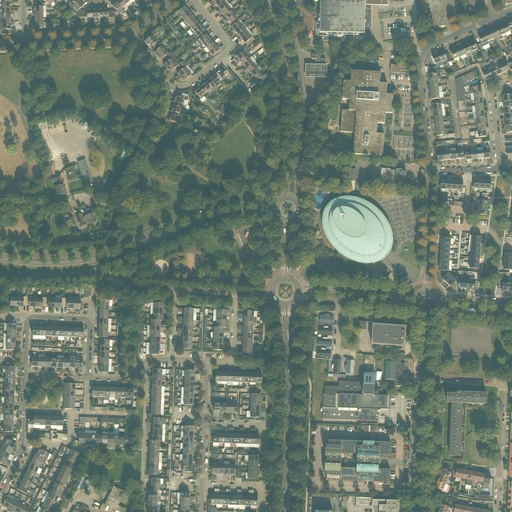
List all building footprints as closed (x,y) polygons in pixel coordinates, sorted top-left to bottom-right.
[(68,4),(67,5),(69,8),(68,8),(70,10),(81,1),(80,0),(72,0),(73,0),(70,3),(68,4)] [(111,5),(114,9),(112,11),(116,16),(116,17),(119,14),(117,12),(121,8),(114,0),(113,0),(111,2),(113,4),(111,5)] [(321,0),(320,22),(316,22),(316,41),(371,42),(372,2),(377,2),(379,6),(389,6),(389,2),(388,2),(388,0),(321,0)] [(439,0),(428,0),(435,29),(446,27),(439,0)] [(74,14),(74,13),(78,18),(83,11),(80,9),(83,6),(81,4),(83,3),(81,1),(70,10),(74,14)] [(216,11),(218,13),(227,6),(223,2),(217,7),(219,9),(216,11)] [(468,3),(469,12),(479,11),(478,4),(476,4),(476,2),(468,3)] [(227,6),(218,13),(220,16),(222,14),(224,16),(232,8),(233,8),(229,4),(227,6)] [(103,18),(103,22),(107,22),(109,20),(109,18),(114,18),(116,16),(114,14),(112,11),(108,11),(108,9),(104,9),(104,6),(102,6),(103,18)] [(186,9),(184,6),(183,8),(182,7),(177,11),(177,12),(181,16),(189,10),(187,8),(186,9)] [(86,18),(92,18),(91,7),(90,7),(90,10),(86,10),(86,11),(83,11),(78,18),(86,17),(86,18)] [(225,22),(234,14),(236,13),(232,8),(224,16),(225,18),(223,20),(225,22)] [(184,20),(191,15),(189,13),(190,12),(189,10),(181,16),(184,20)] [(227,24),(229,22),(231,24),(237,19),(234,14),(225,22),(227,24)] [(188,25),(195,18),(194,16),(193,17),(191,15),(184,20),(188,25)] [(198,23),(196,21),(197,20),(195,18),(188,25),(191,29),(198,23)] [(237,21),(231,27),(233,30),(231,31),(232,33),(243,24),(239,20),(237,22),(237,21)] [(46,23),(43,23),(33,23),(34,26),(35,26),(35,29),(36,29),(37,33),(44,33),(43,29),(46,29),(46,23)] [(201,24),(200,25),(198,23),(191,29),(190,30),(193,34),(195,33),(202,27),(201,24)] [(235,32),(238,35),(244,30),(246,28),(247,28),(243,23),(243,24),(232,33),(233,34),(235,32)] [(0,30),(1,34),(9,34),(8,30),(11,30),(11,26),(14,26),(14,24),(0,24),(0,30)] [(502,27),(505,34),(511,32),(508,24),(502,27)] [(148,36),(149,38),(144,41),(150,48),(152,47),(154,45),(156,47),(160,43),(157,39),(163,32),(159,27),(148,36)] [(196,39),(205,32),(203,29),(204,29),(202,27),(195,33),(193,34),(196,39)] [(503,39),(502,36),(505,34),(502,27),(496,29),(501,40),(503,39)] [(493,39),(497,38),(498,41),(501,40),(496,29),(490,32),(493,39)] [(239,41),(248,34),(244,30),(238,35),(240,38),(238,40),(239,41)] [(484,34),(488,42),(493,39),(490,32),(484,34)] [(205,34),(199,39),(196,41),(200,46),(210,37),(208,35),(207,36),(205,34)] [(248,34),(239,41),(240,42),(242,41),(245,44),(245,43),(247,46),(254,40),(252,37),(251,38),(248,34)] [(478,37),(481,44),(482,44),(488,42),(484,34),(478,37)] [(206,48),(212,42),(211,40),(212,39),(210,37),(200,46),(199,47),(202,51),(206,48)] [(156,55),(157,57),(164,50),(161,46),(163,45),(161,42),(160,43),(156,47),(158,49),(154,53),(156,55),(155,55),(156,56),(156,55)] [(209,52),(217,46),(215,44),(214,44),(212,42),(206,48),(209,52)] [(478,50),(478,51),(481,50),(479,45),(476,46),(474,42),(468,45),(472,52),(478,50)] [(472,52),(468,45),(463,47),(466,55),(466,56),(467,56),(468,60),(471,66),(474,65),(471,58),(470,58),(469,56),(473,55),(472,52)] [(214,58),(218,55),(217,53),(219,51),(218,49),(219,48),(217,46),(209,52),(207,54),(208,56),(207,57),(210,60),(214,57),(214,58)] [(460,57),(466,55),(463,47),(457,50),(460,57)] [(248,53),(245,49),(235,57),(238,60),(236,61),(237,63),(248,53)] [(158,58),(160,60),(164,57),(166,59),(171,54),(170,52),(168,54),(164,50),(157,57),(158,58),(157,58),(158,58)] [(457,50),(451,52),(455,63),(462,60),(461,59),(460,57),(457,50)] [(452,61),(448,54),(446,55),(444,52),(438,55),(441,62),(443,65),(448,63),(452,61)] [(240,62),(242,65),(251,58),(248,53),(237,63),(238,64),(240,62)] [(176,60),(173,57),(171,54),(166,59),(168,61),(164,65),(166,67),(165,67),(166,68),(167,69),(174,62),(176,60)] [(325,64),(325,59),(320,59),(320,54),(312,54),(312,59),(317,59),(317,64),(325,64)] [(432,57),(436,65),(441,62),(438,55),(432,57)] [(244,71),(254,62),(251,58),(242,65),(245,68),(243,70),(244,71)] [(183,61),(180,64),(176,60),(174,62),(167,69),(168,70),(167,70),(168,70),(170,72),(177,66),(179,68),(185,64),(183,61)] [(254,62),(244,71),(245,72),(247,70),(249,73),(258,66),(255,62),(254,62)] [(503,73),(509,71),(506,63),(500,66),(503,73)] [(190,70),(187,66),(185,64),(179,68),(181,71),(177,74),(179,76),(179,77),(180,78),(190,70)] [(311,65),(306,65),(306,78),(314,78),(327,78),(327,65),(311,65)] [(408,66),(391,65),(391,73),(408,74),(408,66)] [(250,78),(251,79),(261,70),(258,66),(249,73),(252,76),(250,78)] [(498,76),(503,73),(500,66),(494,68),(498,76)] [(231,81),(234,79),(226,70),(224,72),(221,68),(216,73),(220,77),(223,80),(227,76),(231,81)] [(489,71),(492,78),(498,76),(494,68),(489,71)] [(191,70),(190,70),(180,78),(181,79),(184,82),(191,75),(193,73),(191,70)] [(254,79),(256,82),(257,81),(259,84),(262,81),(260,78),(265,74),(262,70),(261,70),(251,79),(252,80),(254,79)] [(429,75),(430,81),(438,80),(441,80),(441,73),(441,70),(437,71),(429,71),(429,74),(429,75)] [(380,83),(381,73),(352,71),(351,82),(344,81),(343,100),(350,100),(349,111),(342,110),(340,132),(355,133),(353,154),(383,156),(384,134),(377,134),(377,127),(378,123),(385,123),(385,113),(393,114),(394,95),(387,95),(387,84),(380,83)] [(483,75),(486,81),(492,78),(489,71),(483,73),(483,75)] [(221,84),(222,84),(224,82),(223,80),(220,77),(218,79),(214,75),(209,79),(213,83),(218,89),(222,85),(221,84)] [(208,93),(211,90),(213,93),(218,89),(213,83),(210,85),(206,81),(201,85),(205,90),(208,93)] [(205,98),(207,97),(209,94),(208,93),(205,90),(203,92),(199,87),(194,91),(200,99),(203,96),(205,98)] [(182,93),(181,97),(174,96),(173,102),(179,104),(183,105),(184,101),(187,101),(188,95),(182,93)] [(431,93),(432,100),(438,99),(438,101),(451,100),(451,97),(444,98),(439,98),(439,93),(431,93)] [(511,94),(503,96),(504,102),(511,101),(511,94)] [(438,101),(438,102),(438,104),(433,105),(434,111),(442,110),(441,105),(449,104),(449,109),(452,109),(451,100),(438,101)] [(172,105),(171,112),(177,113),(181,114),(182,110),(185,111),(186,105),(183,105),(179,104),(178,107),(172,105)] [(189,116),(184,115),(181,114),(177,113),(176,116),(170,115),(168,121),(178,123),(179,120),(182,120),(183,118),(188,119),(189,116)] [(77,162),(85,185),(93,182),(85,160),(77,162)] [(341,183),(345,183),(346,169),(337,168),(337,178),(341,178),(341,183)] [(386,169),(382,169),(381,185),(390,185),(390,184),(395,184),(395,186),(399,186),(399,185),(400,185),(400,183),(404,184),(404,179),(405,177),(406,175),(407,174),(405,172),(403,172),(403,170),(397,170),(396,171),(391,171),(391,169),(386,169)] [(60,175),(55,175),(51,176),(52,183),(57,182),(58,187),(55,187),(57,195),(65,194),(63,186),(62,186),(61,181),(60,175)] [(382,258),(376,252),(379,248),(382,245),(388,250),(389,249),(389,248),(389,247),(390,246),(390,245),(390,244),(390,243),(391,242),(391,241),(391,240),(391,239),(391,238),(391,237),(390,236),(390,235),(390,234),(390,233),(390,232),(389,231),(389,230),(389,229),(388,228),(388,227),(382,218),(378,212),(372,208),(366,204),(360,201),(354,200),(346,199),(340,200),(340,201),(335,203),(337,205),(336,205),(336,206),(335,206),(334,207),(333,208),(332,209),(331,210),(331,211),(330,211),(330,212),(330,213),(329,213),(329,214),(327,213),(325,218),(325,219),(325,220),(325,221),(325,222),(325,223),(325,224),(325,226),(325,227),(325,228),(326,229),(326,230),(326,231),(327,232),(327,233),(327,234),(328,235),(328,236),(329,237),(330,238),(331,240),(332,241),(333,242),(334,244),(335,245),(336,246),(337,248),(338,249),(339,250),(341,251),(342,252),(343,253),(345,254),(346,255),(347,256),(349,257),(350,257),(351,258),(352,258),(353,259),(354,259),(355,260),(357,260),(358,260),(359,261),(360,261),(361,261),(362,261),(363,261),(364,262),(366,262),(367,262),(368,262),(369,262),(370,261),(371,261),(372,261),(373,261),(375,261),(376,260),(377,260),(378,260),(379,259),(380,259),(380,258),(381,258),(382,258)] [(76,215),(78,223),(80,223),(81,227),(88,224),(95,222),(92,214),(82,217),(81,214),(76,215)] [(447,283),(453,277),(448,273),(448,272),(445,272),(445,277),(442,280),(447,283)] [(459,281),(457,281),(453,277),(447,283),(451,287),(454,284),(458,284),(459,281)] [(502,289),(502,292),(508,292),(509,283),(503,282),(503,280),(499,280),(498,289),(502,289)] [(29,292),(27,292),(26,297),(26,304),(29,305),(29,307),(36,308),(36,298),(36,295),(29,295),(29,292)] [(10,296),(7,296),(7,305),(7,304),(10,304),(10,307),(16,307),(17,298),(17,295),(10,294),(10,296)] [(23,307),(23,304),(26,304),(26,297),(23,297),(23,298),(17,298),(16,307),(23,307)] [(42,308),(42,305),(45,305),(45,298),(42,297),(42,299),(36,298),(36,308),(42,308)] [(45,298),(45,305),(48,305),(48,308),(54,308),(55,299),(48,299),(48,298),(45,298)] [(61,306),(64,306),(64,298),(61,298),(61,299),(55,299),(54,308),(61,309),(61,306)] [(64,306),(67,306),(67,309),(73,309),(74,300),(67,300),(67,298),(64,298),(64,306)] [(80,299),(80,300),(74,300),(73,309),(80,309),(80,307),(83,307),(83,308),(83,299),(80,299)] [(334,316),(320,315),(320,323),(333,324),(334,316)] [(406,327),(373,324),(372,344),(404,347),(405,343),(406,327)] [(331,359),(332,352),(317,351),(317,358),(331,359)] [(334,358),(333,372),(341,373),(342,359),(341,358),(334,358)] [(355,360),(347,359),(346,373),(354,374),(355,360)] [(396,363),(396,362),(386,361),(385,375),(401,375),(402,375),(403,373),(405,373),(405,364),(396,363)] [(101,372),(101,374),(108,375),(108,366),(99,365),(99,372),(101,372)] [(325,391),(374,393),(375,375),(364,374),(364,379),(364,383),(359,382),(340,381),(339,381),(339,387),(325,386),(325,391)] [(389,380),(388,385),(394,385),(394,386),(401,386),(401,375),(385,375),(385,380),(389,380)] [(381,409),(388,410),(388,409),(388,396),(374,395),(374,393),(325,391),(325,394),(324,394),(323,419),(356,420),(358,420),(358,421),(378,421),(378,413),(381,413),(381,409)] [(457,394),(454,394),(447,394),(447,403),(452,403),(468,403),(468,394),(468,393),(460,393),(457,392),(457,394)] [(468,403),(477,404),(486,404),(487,394),(478,393),(468,393),(468,394),(468,403)] [(212,407),(214,407),(214,412),(220,413),(220,403),(220,401),(212,400),(212,407)] [(462,421),(462,407),(463,403),(452,403),(452,412),(451,421),(462,421)] [(461,439),(462,427),(462,421),(451,421),(451,429),(451,434),(451,438),(461,439)] [(16,442),(6,438),(3,444),(13,448),(16,442)] [(461,457),(461,445),(461,439),(451,438),(450,447),(450,452),(450,456),(461,457)] [(379,455),(390,456),(391,443),(328,440),(326,480),(389,483),(390,470),(379,469),(379,455)] [(3,444),(0,449),(10,454),(13,448),(3,444)] [(38,448),(35,454),(44,458),(46,452),(38,448)] [(0,449),(0,450),(0,456),(7,460),(10,454),(0,449)] [(68,455),(77,460),(79,454),(71,450),(68,455)] [(41,463),(44,464),(47,459),(44,458),(35,454),(33,459),(41,463)] [(66,460),(74,465),(77,460),(68,455),(66,460)] [(33,459),(30,464),(39,468),(41,463),(33,459)] [(63,466),(72,470),(74,465),(66,460),(63,466)] [(28,469),(36,473),(39,468),(30,464),(28,469)] [(61,471),(69,475),(72,470),(63,466),(61,471)] [(450,471),(443,468),(441,475),(448,478),(450,471)] [(28,469),(25,474),(34,478),(36,473),(28,469)] [(58,476),(67,480),(69,475),(61,471),(58,476)] [(34,478),(25,474),(23,479),(31,484),(34,478)] [(445,484),(448,478),(441,475),(438,481),(445,484)] [(56,481),(64,485),(67,480),(58,476),(56,481)] [(23,479),(20,484),(29,489),(29,488),(31,484),(23,479)] [(84,490),(88,481),(82,479),(78,487),(84,490)] [(438,481),(437,485),(435,488),(443,491),(445,484),(438,481)] [(52,488),(61,492),(63,487),(55,483),(52,488)] [(26,494),(28,491),(30,492),(31,490),(29,488),(29,489),(20,484),(18,490),(26,494)] [(124,511),(125,509),(118,506),(120,502),(125,504),(130,494),(113,486),(105,505),(102,504),(99,511),(101,511),(84,511),(83,511),(78,511),(74,510),(72,511),(124,511)] [(49,493),(58,497),(61,492),(52,488),(49,493)] [(47,498),(56,503),(58,497),(49,493),(47,498)] [(8,495),(2,506),(8,509),(14,497),(8,495)] [(208,499),(207,511),(215,511),(216,511),(216,508),(210,508),(210,505),(216,505),(217,495),(211,495),(211,499),(208,499)] [(8,509),(13,511),(18,502),(19,500),(14,497),(8,509)] [(399,511),(400,501),(373,500),(373,498),(356,497),(356,505),(370,506),(370,507),(372,507),(372,511),(399,511)] [(45,503),(53,508),(56,503),(47,498),(45,503)] [(20,511),(24,505),(18,502),(13,511),(20,511)] [(42,509),(48,511),(51,511),(53,508),(45,503),(42,509)]
